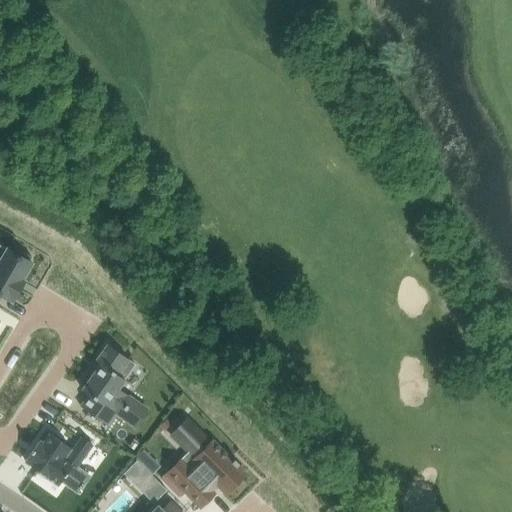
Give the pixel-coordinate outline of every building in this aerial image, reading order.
[(0,293),(12,301),(24,280),(23,279),(32,263),(29,262),(32,257),(17,248),(14,253),(0,244),(0,293)] [(90,394),(81,406),(108,425),(116,413),(120,416),(133,398),(119,389),(136,364),(108,344),(96,360),(101,364),(83,389),(90,394)] [(189,452),(162,478),(179,496),(184,491),(201,507),(215,493),(212,490),(218,485),(226,493),(246,474),(213,440),(212,442),(189,419),(173,436),(189,452)] [(40,441),(26,461),(30,464),(49,478),(50,478),(59,485),(62,482),(78,493),(81,489),(82,490),(86,485),(84,484),(90,476),(77,467),(93,444),(83,437),(74,450),(51,434),(44,444),(40,441)] [(159,506),(152,511),(180,511),(171,502),(163,510),(159,506)]
